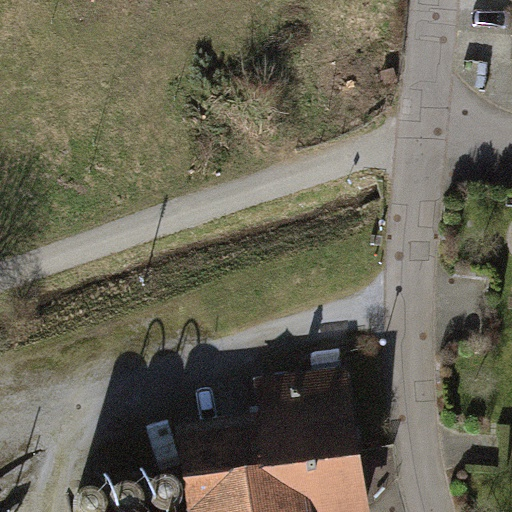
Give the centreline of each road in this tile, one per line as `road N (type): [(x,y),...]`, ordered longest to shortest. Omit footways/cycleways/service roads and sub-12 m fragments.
road 1 (residential): [(434,0),(409,301),(438,511)]
road 2 (track): [(420,136),(0,289)]
